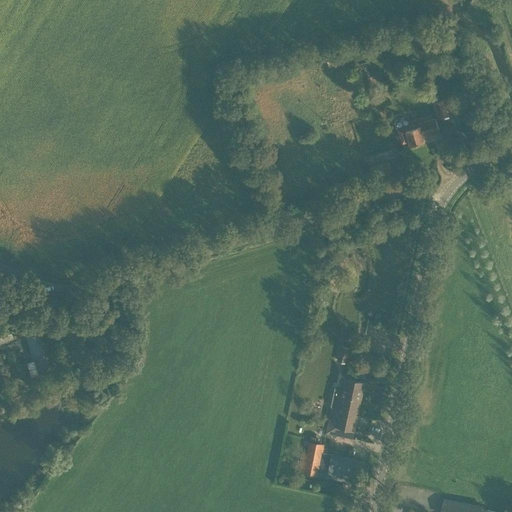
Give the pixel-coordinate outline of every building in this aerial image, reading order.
[(330,67),(343,63),(340,52),(326,56),(330,67)] [(445,99),(433,103),(438,118),(450,115),(445,99)] [(398,129),(402,143),(409,141),(411,145),(425,141),(423,137),(440,132),(435,117),(415,123),(398,129)] [(389,162),(370,167),(373,177),(392,171),(389,162)] [(374,190),(371,180),(365,182),(368,192),(374,190)] [(0,334),(2,341),(16,338),(13,326),(0,329),(0,334)] [(55,368),(43,330),(26,335),(38,374),(55,368)] [(341,346),(337,360),(346,362),(349,348),(341,346)] [(29,375),(35,374),(32,360),(26,362),(29,375)] [(326,433),(353,438),(365,381),(346,377),(344,389),(336,387),(326,433)] [(355,448),(363,448),(364,440),(356,440),(355,448)] [(300,452),(297,471),(358,483),(363,460),(332,453),(329,466),(320,464),(324,444),(310,441),(307,454),(300,452)] [(440,511),(497,511),(482,508),(483,507),(443,499),(440,511)]
